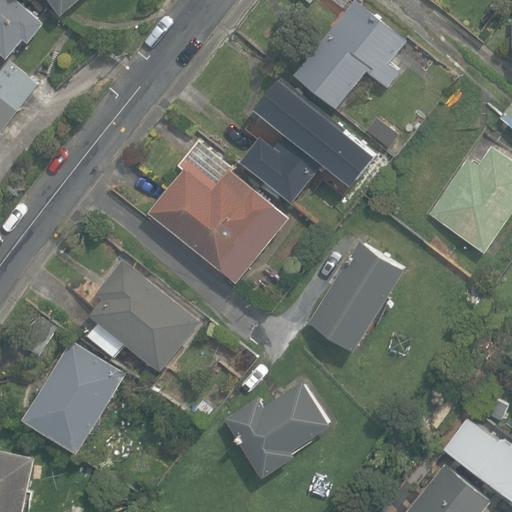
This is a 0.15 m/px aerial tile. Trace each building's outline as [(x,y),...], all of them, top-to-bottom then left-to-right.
[(0,0),(0,53),(5,47),(15,55),(30,36),(36,40),(50,21),(23,0),(0,0)] [(59,0),(71,13),(85,0),(59,0)] [(358,0),(301,73),(343,106),(373,69),(393,85),(404,70),(393,62),(412,39),(362,0),(358,0)] [(0,134),(2,136),(43,83),(12,60),(0,75),(0,134)] [(249,159),(299,199),(354,130),(286,77),(259,111),(285,132),(290,125),(299,133),(286,149),(268,134),(249,159)] [(246,279),(296,216),(236,169),(238,166),(203,139),(184,164),(189,168),(156,210),(169,221),(163,228),(229,280),(236,271),(246,279)] [(511,214),(511,154),(494,142),(482,159),(472,152),(430,212),(486,251),(511,214)] [(315,319),(362,348),(411,267),(364,239),(315,319)] [(132,340),(167,368),(205,320),(127,260),(102,292),(109,297),(97,313),(104,318),(92,333),(120,355),(132,340)] [(25,340),(43,353),(61,329),(43,315),(25,340)] [(30,417),(84,449),(130,372),(77,340),(30,417)] [(232,417),(271,474),(301,454),(297,448),(336,422),(307,379),(269,405),(263,396),(232,417)] [(493,412),(505,418),(511,403),(500,397),(493,412)] [(208,420),(217,408),(206,399),(196,411),(208,420)] [(0,511),(27,511),(39,456),(0,447),(0,511)] [(409,511),(485,511),(496,499),(493,496),(450,462),(409,511)]
